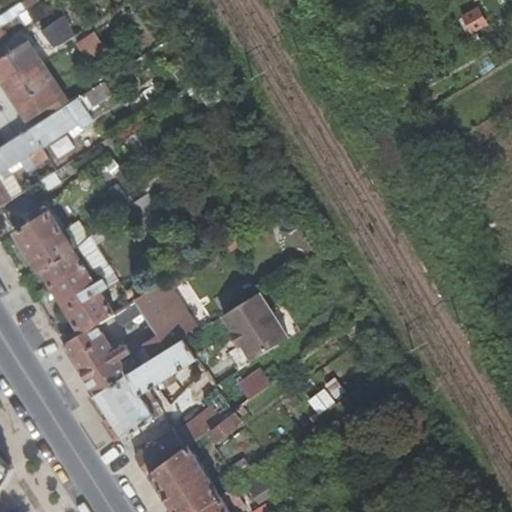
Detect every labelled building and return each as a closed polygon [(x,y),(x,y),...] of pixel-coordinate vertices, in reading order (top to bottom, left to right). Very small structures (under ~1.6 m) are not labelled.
[(0,28),(0,46),(30,27),(21,14),(0,28)] [(55,47),(75,34),(63,16),(43,29),(55,47)] [(108,50),(96,32),(78,44),(91,62),(102,54),(100,50),(103,48),(105,52),(108,50)] [(0,76),(30,121),(48,109),(68,97),(63,89),(59,92),(39,64),(43,61),(31,43),(0,62),(0,76)] [(121,69),(108,50),(105,52),(102,54),(91,62),(104,79),(121,69)] [(39,64),(59,92),(63,89),(43,61),(39,64)] [(33,130),(43,147),(82,122),(77,115),(88,107),(82,97),(33,130)] [(72,102),(68,97),(48,109),(52,115),(72,102)] [(0,209),(12,202),(0,182),(0,174),(21,161),(28,173),(50,158),(43,147),(33,130),(0,151),(0,209)] [(43,182),(50,191),(62,183),(56,173),(43,182)] [(18,198),(5,176),(0,178),(0,182),(12,202),(18,198)] [(127,210),(137,203),(123,183),(113,190),(127,210)] [(127,210),(137,224),(147,217),(137,203),(127,210)] [(43,272),(77,250),(67,234),(52,210),(18,232),(43,272)] [(74,229),(67,234),(77,250),(84,244),(74,229)] [(77,250),(43,272),(78,327),(83,335),(97,325),(116,313),(77,250)] [(192,318),(201,314),(184,277),(175,281),(192,318)] [(136,300),(143,310),(158,334),(132,352),(127,343),(114,351),(97,325),(83,335),(65,346),(78,366),(97,396),(187,338),(170,312),(183,303),(168,279),(136,300)] [(288,337),(259,292),(224,315),(234,332),(236,330),(244,342),(242,344),(252,360),(288,337)] [(125,323),(143,310),(136,300),(133,302),(118,312),(125,323)] [(83,335),(78,327),(61,339),(65,346),(83,335)] [(160,397),(152,402),(151,397),(157,393),(153,388),(169,378),(172,383),(180,378),(177,373),(203,357),(191,336),(97,396),(109,414),(125,439),(169,411),(160,397)] [(245,404),(274,382),(264,370),(235,392),(245,404)] [(325,388),(309,400),(319,414),(335,402),(325,388)] [(224,421),(216,408),(180,436),(188,448),(191,446),(211,431),(224,421)] [(218,441),(243,421),(236,411),(224,421),(211,431),(218,441)] [(152,476),(188,448),(180,436),(175,429),(138,456),(140,461),(150,478),(152,476)] [(362,457),(382,442),(374,432),(355,449),(362,457)] [(164,496),(174,511),(198,511),(222,496),(191,446),(188,448),(152,476),(164,496)] [(0,483),(6,475),(9,467),(0,458),(0,483)] [(265,477),(249,486),(260,504),(275,494),(265,477)] [(232,511),(230,508),(242,500),(234,489),(222,496),(198,511),(232,511)] [(278,498),(255,511),(281,511),(285,509),(278,498)]
